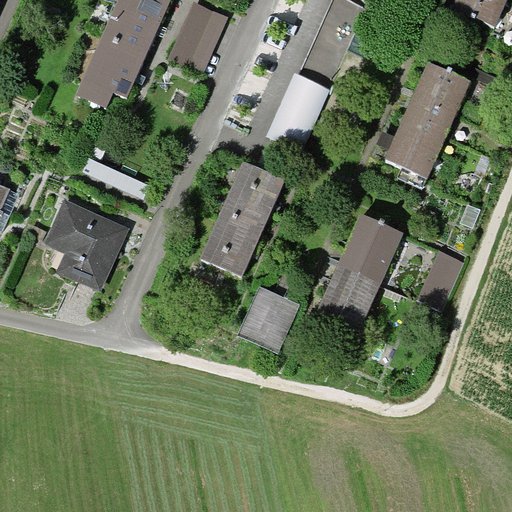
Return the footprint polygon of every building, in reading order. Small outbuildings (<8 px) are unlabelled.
[(114,0),(71,95),(116,116),(127,91),(143,56),(163,14),(169,0),(114,0)] [(365,9),(345,0),(332,0),(298,77),(295,76),(267,140),(303,156),(311,137),(331,146),(339,128),(318,118),(330,92),(328,91),(347,49),(365,57),(375,35),(357,27),(365,9)] [(456,0),(450,13),(492,32),(506,0),(456,0)] [(227,19),(193,3),(166,65),(199,80),(227,19)] [(471,84),(428,65),(416,92),(412,101),(393,141),(384,163),(427,182),(471,84)] [(493,160),(482,156),(474,177),(485,181),(493,160)] [(92,165),(87,179),(149,197),(153,183),(92,165)] [(285,185),(242,166),(199,264),(242,282),(253,256),(267,226),(277,204),(285,185)] [(54,274),(98,293),(126,230),(62,202),(42,247),(62,256),(54,274)] [(403,234),(360,215),(347,244),(343,254),(331,282),(318,313),(361,331),(403,234)] [(464,263),(440,253),(419,303),(442,313),(464,263)] [(296,306),(258,289),(237,336),(275,353),(296,306)]
